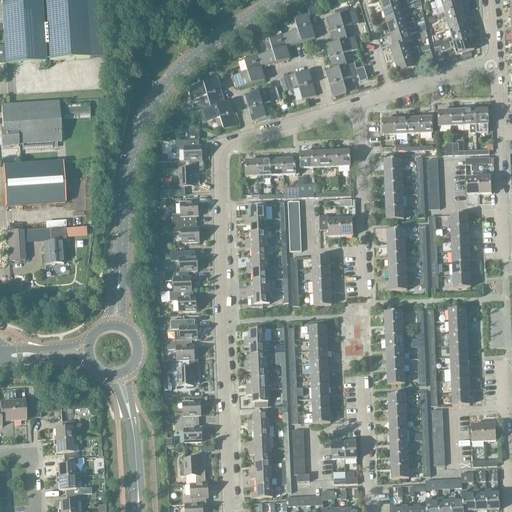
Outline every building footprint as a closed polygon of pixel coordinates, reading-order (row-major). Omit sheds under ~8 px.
[(66,0),(46,1),(50,61),(102,58),(98,0),(66,0)] [(379,0),(383,12),(408,4),(406,0),(402,0),(398,1),(397,0),(379,0)] [(0,64),(46,62),(42,1),(2,4),(5,46),(0,46),(0,64)] [(436,17),(438,22),(463,15),(460,3),(446,7),(443,8),(444,14),(436,17)] [(383,12),(387,24),(404,19),(402,12),(410,10),(408,4),(383,12)] [(326,20),(334,44),(348,40),(344,29),(359,24),(356,11),(326,20)] [(298,31),(283,36),(287,48),(316,39),(308,15),(294,19),(298,31)] [(448,25),(450,32),(467,27),(463,15),(438,22),(439,28),(448,25)] [(387,24),(390,36),(416,28),(414,23),(406,25),(404,19),(387,24)] [(443,40),(433,44),(435,50),(441,48),(470,39),(467,27),(450,32),(452,38),(443,41),(443,40)] [(390,36),(394,48),(407,44),(408,44),(411,43),(409,36),(417,34),(416,28),(390,36)] [(273,52),(258,56),(262,69),(291,60),(287,48),(283,36),(269,40),(273,52)] [(326,47),(333,71),(347,66),(344,55),(359,50),(355,38),(348,40),(334,44),(326,47)] [(442,53),(446,52),(455,50),(457,56),(474,51),(470,39),(441,48),(442,53)] [(390,49),(394,62),(419,54),(418,48),(410,51),(408,44),(407,44),(394,48),(390,49)] [(442,53),(441,48),(435,50),(438,61),(444,60),(442,53)] [(424,53),(428,65),(434,63),(430,51),(424,53)] [(419,54),(394,62),(398,74),(415,68),(413,62),(421,59),(419,54)] [(262,69),(258,56),(244,61),(248,72),(232,77),(236,90),(266,81),(262,69)] [(355,64),(347,66),(333,71),(325,73),(332,98),(347,93),(343,81),(358,77),(360,83),(368,80),(364,69),(362,68),(356,70),(355,64)] [(280,81),(284,93),(299,89),(303,101),(317,96),(309,72),(280,81)] [(218,80),(189,89),(192,101),(200,99),(203,111),(211,108),(225,104),(218,80)] [(277,88),(245,97),(252,122),(266,118),(262,106),(280,101),(277,88)] [(225,104),(211,108),(203,111),(202,111),(205,124),(221,119),(224,131),(238,126),(230,102),(225,104)] [(0,131),(2,148),(19,147),(18,146),(23,145),(23,151),(53,149),(53,144),(61,143),(59,103),(1,107),(3,131),(0,131)] [(63,106),(64,120),(90,118),(89,104),(63,106)] [(475,111),(463,112),(464,127),(470,127),(470,134),(476,134),(475,111)] [(489,133),(488,111),(475,111),(476,134),(489,133)] [(438,113),(439,128),(451,127),(451,112),(438,113)] [(457,135),(457,127),(464,127),(463,112),(451,112),(451,127),(452,136),(457,135)] [(432,134),(431,119),(419,120),(420,135),(432,134)] [(395,121),(395,136),(408,136),(407,120),(395,121)] [(407,120),(408,136),(420,135),(419,120),(407,120)] [(382,121),(383,137),(395,136),(395,121),(382,121)] [(185,163),(190,163),(202,162),(201,147),(199,147),(199,141),(188,141),(175,142),(175,151),(184,151),(185,163)] [(465,157),(465,152),(459,152),(458,144),(452,145),(452,157),(465,157)] [(440,158),(452,157),(452,145),(446,145),(446,153),(440,153),(440,158)] [(0,153),(0,156),(1,160),(11,157),(9,152),(0,153)] [(350,152),(337,153),(338,168),(350,168),(350,152)] [(325,153),(313,154),(313,169),(326,169),(325,153)] [(337,153),(325,153),(326,169),(338,168),(337,153)] [(313,169),(313,154),(300,154),(301,170),(313,169)] [(158,156),(158,164),(167,164),(167,155),(158,156)] [(286,158),(287,161),(282,161),(283,176),(298,175),(298,166),(295,166),(295,157),(286,158)] [(384,161),(385,173),(402,172),(401,160),(384,161)] [(258,162),(258,177),(259,177),(259,184),(264,184),(264,180),(271,180),(271,177),(270,161),(258,162)] [(282,161),(270,161),(271,177),(283,176),(282,161)] [(202,162),(190,163),(185,163),(185,171),(173,171),(174,182),(179,182),(179,188),(194,187),(194,185),(200,185),(199,173),(202,172),(204,170),(204,163),(202,162)] [(258,177),(258,162),(245,162),(246,178),(258,177)] [(63,163),(21,166),(3,167),(5,208),(66,204),(63,163)] [(385,173),(385,185),(402,185),(402,172),(385,173)] [(479,179),(478,172),(473,173),(473,179),(467,179),(467,196),(479,196),(479,179)] [(492,195),(491,178),(483,178),(483,172),(478,172),(479,179),(479,196),(492,195)] [(385,185),(386,197),(403,197),(402,185),(385,185)] [(299,186),(299,195),(299,200),(314,199),(314,195),(314,186),(299,186)] [(160,191),(161,200),(173,199),(173,190),(160,191)] [(386,197),(386,209),(403,209),(403,197),(386,197)] [(172,216),(173,225),(196,224),(196,218),(198,218),(197,203),(180,204),(181,215),(172,216)] [(250,217),(245,217),(245,222),(266,221),(266,209),(250,209),(250,217)] [(403,209),(386,209),(387,221),(404,221),(403,209)] [(334,221),(329,221),(329,217),(320,217),(320,232),(329,232),(329,238),(341,238),(340,216),(334,216),(334,221)] [(346,216),(340,216),(341,238),(353,237),(353,220),(347,220),(346,216)] [(450,217),(451,229),(468,228),(467,216),(450,217)] [(251,234),(267,233),(266,221),(245,222),(245,227),(251,227),(251,234)] [(196,224),(173,225),(173,234),(181,234),(182,245),(199,244),(198,230),(197,230),(196,224)] [(451,229),(451,241),(469,240),(468,228),(451,229)] [(44,244),(45,265),(63,264),(62,243),(66,243),(66,229),(50,230),(51,243),(44,244)] [(387,231),(388,244),(405,243),(404,231),(387,231)] [(7,233),(9,263),(25,262),(24,232),(7,233)] [(271,240),(267,240),(267,233),(251,234),(251,241),(246,241),(246,246),(267,245),(271,245),(271,240)] [(451,241),(452,253),(469,253),(469,240),(451,241)] [(388,244),(388,256),(405,255),(405,243),(388,244)] [(271,245),(267,245),(246,246),(246,251),(252,251),(252,258),(268,257),(267,250),(271,250),(271,245)] [(180,262),(181,273),(189,273),(198,272),(197,258),(195,258),(194,252),(171,253),(171,263),(180,262)] [(452,253),(452,265),(470,265),(469,253),(452,253)] [(388,256),(389,268),(406,267),(405,255),(388,256)] [(247,270),(268,269),(268,257),(252,258),(252,265),(247,265),(247,270)] [(312,259),(313,271),(330,271),(330,259),(312,259)] [(452,265),(453,278),(470,277),(470,265),(452,265)] [(389,268),(389,280),(407,279),(406,267),(389,268)] [(253,282),(269,281),(268,269),(247,270),(247,275),(253,275),(253,282)] [(313,271),(313,283),(330,283),(330,271),(313,271)] [(174,282),(174,293),(191,292),(191,278),(190,278),(189,273),(181,273),(165,274),(166,282),(174,282)] [(470,277),(453,278),(454,290),(471,289),(470,277)] [(407,279),(389,280),(390,292),(407,291),(407,279)] [(269,293),(269,281),(253,282),(254,289),(248,289),(248,294),(269,293)] [(313,283),(314,296),(331,295),(330,283),(313,283)] [(84,295),(84,288),(72,289),(73,296),(84,295)] [(191,292),(174,293),(169,293),(169,303),(178,303),(179,314),(197,313),(196,298),(194,298),(194,292),(191,292)] [(269,293),(248,294),(248,299),(251,299),(252,309),(263,308),(263,306),(270,305),(269,298),(274,298),(274,293),(269,293)] [(331,295),(314,296),(314,308),(331,307),(331,295)] [(449,311),(449,323),(466,322),(466,310),(449,311)] [(386,325),(402,325),(402,313),(385,313),(386,325)] [(195,321),(170,322),(171,332),(180,331),(180,342),(192,342),(198,342),(197,327),(195,327),(195,321)] [(449,323),(450,335),(467,334),(466,322),(449,323)] [(386,338),(403,337),(402,325),(386,325),(386,338)] [(306,341),(310,341),(327,340),(327,328),(310,329),(310,336),(306,336),(306,341)] [(266,343),(266,331),(250,331),(250,339),(245,339),(245,344),(266,343)] [(450,335),(450,347),(467,346),(467,334),(450,335)] [(386,338),(387,350),(403,349),(403,337),(386,338)] [(310,341),(311,353),(328,352),(327,340),(310,341)] [(177,362),(190,362),(190,361),(195,361),(194,347),(192,347),(192,342),(180,342),(167,343),(168,351),(176,351),(177,362)] [(266,343),(245,344),(245,349),(251,349),(251,356),(267,355),(266,349),(270,348),(270,343),(266,343)] [(450,347),(451,359),(468,358),(467,346),(450,347)] [(387,350),(387,362),(404,361),(403,349),(387,350)] [(311,353),(311,365),(328,364),(328,352),(311,353)] [(285,354),(281,354),(275,355),(275,367),(286,366),(285,354)] [(267,355),(251,356),(251,363),(246,363),(246,368),(267,367),(267,355)] [(451,359),(451,371),(468,370),(468,358),(451,359)] [(190,361),(190,362),(190,370),(179,370),(179,388),(193,387),(193,385),(199,384),(198,361),(195,361),(190,361)] [(387,362),(388,374),(404,373),(404,361),(387,362)] [(311,365),(312,377),(329,376),(328,364),(311,365)] [(252,380),(268,379),(267,367),(246,368),(246,373),(252,373),(252,380)] [(451,371),(452,383),(469,382),(468,370),(451,371)] [(404,373),(388,374),(388,386),(405,385),(404,373)] [(312,377),(312,389),(329,388),(329,376),(312,377)] [(268,379),(252,380),(252,387),(247,387),(247,392),(268,391),(275,390),(274,385),(268,385),(268,379)] [(452,383),(452,395),(469,394),(469,382),(452,383)] [(312,389),(313,401),(330,400),(329,388),(312,389)] [(268,403),(269,403),(268,391),(247,392),(248,397),(253,397),(253,404),(255,404),(255,410),(269,409),(268,403)] [(0,404),(0,407),(0,409),(1,423),(13,423),(11,394),(8,394),(9,404),(0,404)] [(14,394),(11,394),(13,423),(26,422),(24,403),(15,403),(14,394)] [(446,406),(451,400),(442,394),(437,400),(446,406)] [(469,394),(452,395),(453,407),(470,406),(469,394)] [(389,396),(389,408),(406,407),(406,395),(389,396)] [(330,412),(330,400),(313,401),(313,407),(309,407),(310,412),(313,412),(313,413),(330,412)] [(175,416),(175,424),(199,423),(199,418),(201,418),(200,403),(183,404),(184,415),(175,416)] [(389,408),(390,420),(407,419),(406,407),(389,408)] [(287,408),(273,408),(274,415),(283,415),(284,423),(288,422),(287,408)] [(330,412),(313,413),(314,425),(331,425),(330,412)] [(270,427),(274,426),(274,421),(270,421),(269,415),(254,416),(254,423),(249,423),(249,428),(270,427)] [(390,420),(390,432),(407,431),(407,419),(390,420)] [(55,430),(56,442),(73,441),(72,429),(75,428),(75,422),(61,423),(62,429),(55,430)] [(199,423),(175,424),(176,433),(184,433),(185,445),(202,444),(201,429),(199,429),(199,423)] [(496,425),(484,426),(484,443),(496,443),(496,425)] [(484,443),(484,426),(471,426),(472,444),(484,443)] [(255,432),(255,439),(270,439),(270,427),(249,428),(249,433),(255,432)] [(390,432),(391,444),(408,444),(407,431),(390,432)] [(250,447),(250,452),(271,451),(270,439),(255,439),(255,447),(250,447)] [(78,441),(73,441),(56,442),(57,455),(64,454),(64,460),(77,459),(77,454),(74,454),(73,446),(78,446),(78,441)] [(357,443),(344,444),(345,461),(357,461),(357,443)] [(345,461),(344,444),(332,444),(333,462),(345,461)] [(391,444),(391,456),(408,456),(408,444),(391,444)] [(255,456),(256,464),(271,463),(271,451),(250,452),(250,457),(255,456)] [(391,456),(392,468),(409,468),(408,456),(391,456)] [(80,472),(75,473),(74,465),(78,465),(77,459),(64,460),(65,466),(57,466),(58,479),(80,478),(80,472)] [(181,478),(185,477),(185,478),(196,477),(196,485),(206,485),(205,462),(199,462),(199,460),(184,460),(184,469),(180,470),(181,478)] [(251,471),(251,476),(272,475),(271,463),(256,464),(256,471),(251,471)] [(409,468),(392,468),(392,481),(409,480),(409,468)] [(346,479),(346,486),(358,485),(358,479),(354,479),(354,473),(345,474),(345,479),(346,479)] [(276,475),(272,475),(251,476),(251,480),(257,480),(257,487),(272,487),(272,480),(276,480),(276,475)] [(91,488),(81,489),(80,478),(58,479),(59,492),(66,491),(66,497),(80,496),(92,495),(91,488)] [(183,507),(185,507),(185,506),(203,506),(206,505),(206,499),(208,499),(208,485),(206,485),(196,485),(191,485),(192,497),(182,497),(183,507)] [(272,487),(257,487),(257,494),(252,495),(252,500),(257,500),(273,499),(272,487)] [(498,491),(486,492),(486,511),(487,511),(500,511),(499,496),(498,491)] [(334,492),(322,493),(322,497),(322,502),(335,501),(334,492)] [(474,492),(474,497),(475,511),(486,511),(486,492),(474,492)] [(462,493),(462,503),(463,503),(463,511),(475,511),(474,497),(467,497),(466,493),(462,493)] [(60,503),(60,511),(77,511),(77,502),(80,502),(80,496),(66,497),(67,503),(60,503)] [(311,498),(311,507),(322,507),(322,502),(322,497),(311,498)] [(298,499),(299,508),(311,507),(311,498),(298,499)] [(286,504),(286,508),(299,508),(298,499),(286,499),(286,504)] [(450,499),(450,504),(451,504),(451,511),(463,511),(463,503),(462,503),(455,504),(455,499),(450,499)] [(427,500),(427,511),(439,511),(439,504),(438,504),(431,505),(431,500),(427,500)] [(438,500),(438,504),(439,504),(439,511),(451,511),(451,504),(450,504),(443,504),(443,500),(438,500)]
